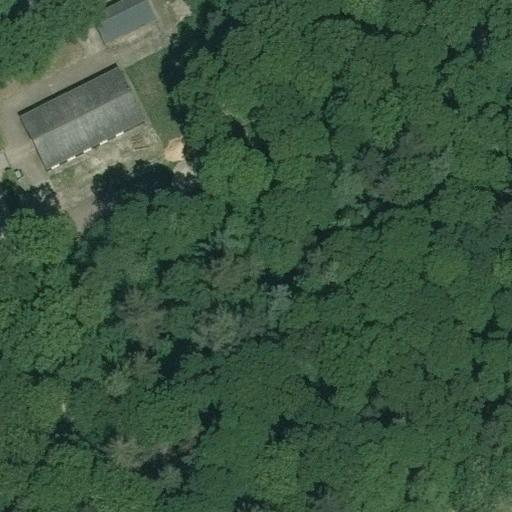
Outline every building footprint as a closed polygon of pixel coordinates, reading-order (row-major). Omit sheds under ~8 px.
[(155,22),(144,0),(135,0),(92,22),(105,47),(155,22)] [(185,0),(178,0),(170,4),(180,24),(194,18),(185,0)] [(124,56),(129,67),(170,47),(165,36),(124,56)] [(39,92),(78,73),(71,59),(32,77),(39,92)] [(146,125),(119,74),(22,124),(48,175),(146,125)]
